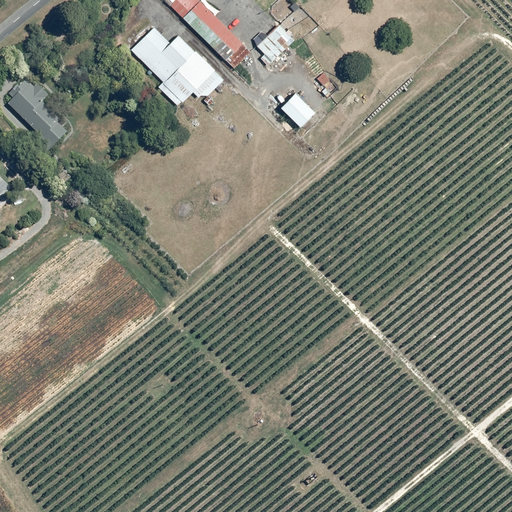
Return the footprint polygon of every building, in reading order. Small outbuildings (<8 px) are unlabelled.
[(251,51),(199,0),(164,0),(234,68),(251,51)] [(284,32),(278,25),(256,46),(265,54),(260,59),(267,66),(286,47),(292,54),(300,47),(292,38),(294,36),(287,29),(284,32)] [(153,26),(148,31),(146,29),(134,41),(136,44),(131,49),(164,81),(158,86),(178,106),(193,91),(201,99),(208,106),(214,101),(208,95),(224,79),(178,34),(170,43),(153,26)] [(336,88),(331,82),(322,73),(317,78),(325,87),(321,91),(326,97),(336,88)] [(28,75),(26,77),(3,99),(51,147),(69,128),(42,101),(48,95),(28,75)] [(314,112),(294,93),(280,107),(299,126),(314,112)]
